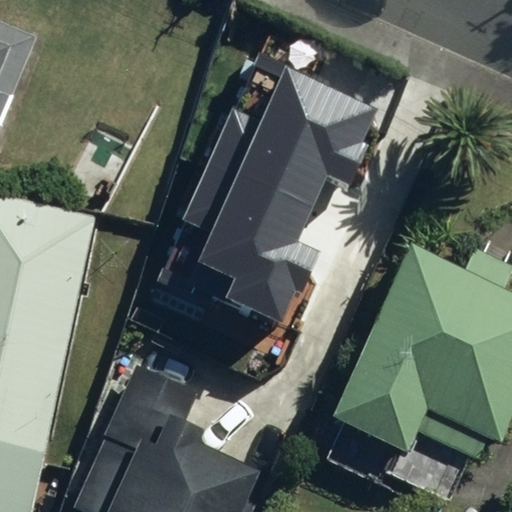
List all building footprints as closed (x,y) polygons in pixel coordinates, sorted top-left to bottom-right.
[(0,105),(29,35),(0,23),(0,105)] [(281,185),(215,154),(156,277),(238,316),(228,337),(281,362),(350,218),(342,214),(352,192),(291,164),(281,185)] [(25,511),(89,221),(0,202),(0,511),(25,511)] [(460,273),(406,249),(328,425),(403,458),(412,437),(474,464),(484,442),(496,447),(511,410),(511,300),(497,294),(508,271),(468,254),(460,273)] [(149,446),(195,467),(174,511),(234,511),(274,428),(178,384),(149,446)]
